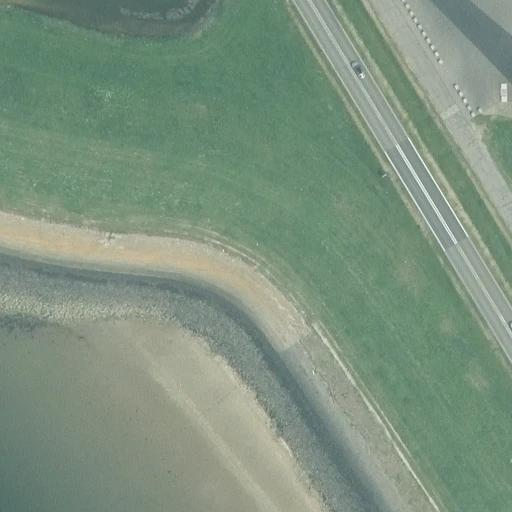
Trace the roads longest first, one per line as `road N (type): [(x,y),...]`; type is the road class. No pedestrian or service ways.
road 1 (primary): [(511,336),(308,0)]
road 2 (unclassified): [(511,214),(381,0)]
